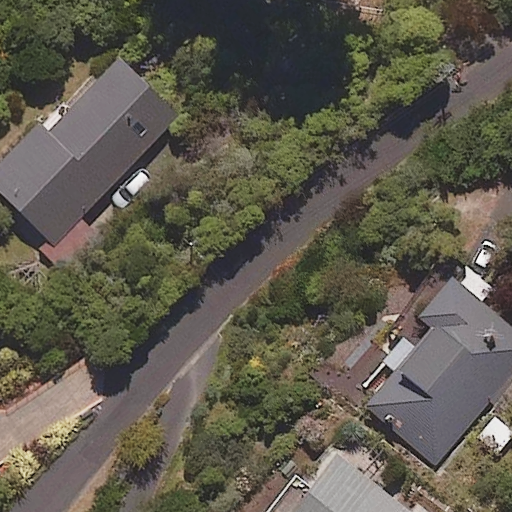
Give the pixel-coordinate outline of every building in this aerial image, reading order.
[(182,114),(118,50),(39,129),(35,125),(0,158),(0,197),(49,246),(182,114)] [(433,193),(436,219),(483,214),(480,187),(433,193)] [(511,333),(474,301),(486,287),(456,262),(444,276),(412,314),(428,327),(414,343),(399,330),(374,359),(390,372),(366,400),(438,461),(489,400),(501,410),(511,396),(511,333)] [(367,354),(343,335),(322,362),(346,381),(367,354)] [(264,511),(428,511),(416,503),(409,511),(407,511),(328,452),(303,485),(291,477),(264,511)]
